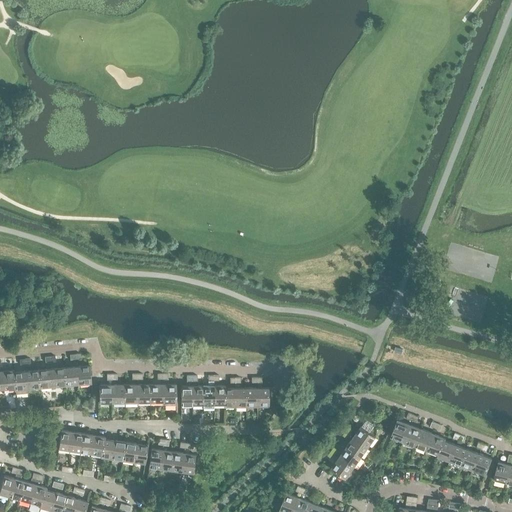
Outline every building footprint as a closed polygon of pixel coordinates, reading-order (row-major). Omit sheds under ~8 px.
[(429,295),(428,293),(427,292),(425,292),(423,292),(421,292),(419,294),(418,296),(418,298),(419,299),(420,301),(421,302),(422,303),(424,303),(426,303),(428,301),(429,300),(430,298),(430,296),(429,295)] [(76,366),(78,384),(91,383),(89,365),(76,366)] [(78,384),(76,366),(64,367),(65,385),(78,384)] [(64,367),(51,368),(53,386),(65,385),(64,367)] [(51,368),(39,369),(40,387),(53,386),(51,368)] [(14,387),(14,371),(13,369),(0,370),(2,388),(14,387)] [(39,369),(26,370),(28,388),(40,387),(39,369)] [(28,388),(26,370),(14,371),(14,387),(14,390),(15,390),(15,393),(28,392),(27,388),(28,388)] [(168,378),(162,378),(162,383),(163,401),(163,405),(176,405),(175,383),(168,383),(168,378)] [(112,379),(106,379),(106,384),(99,384),(99,402),(112,402),(112,384),(112,379)] [(192,403),(192,385),(192,380),(186,380),(186,385),(181,385),(181,404),(192,403)] [(203,403),(203,385),(197,385),(197,380),(192,380),(192,385),(192,403),(203,403)] [(252,387),(246,387),(246,405),(257,405),(257,382),(252,382),(252,387)] [(261,382),(257,382),(257,405),(268,405),(268,387),(261,387),(261,382)] [(137,401),(137,383),(125,384),(125,402),(137,401)] [(150,401),(150,383),(137,383),(137,401),(150,401)] [(163,401),(162,383),(150,383),(150,401),(163,401)] [(241,383),(235,383),(235,387),(235,406),(246,405),(246,387),(241,387),(241,383)] [(125,402),(125,384),(112,384),(112,402),(125,402)] [(214,403),(213,385),(203,385),(203,403),(214,403)] [(225,385),(213,385),(214,403),(224,403),(224,406),(225,406),(225,387),(225,385)] [(235,387),(225,387),(225,406),(235,406),(235,387)] [(404,440),(410,424),(398,419),(391,436),(404,440)] [(410,424),(404,440),(402,444),(414,448),(415,445),(422,428),(410,424)] [(361,425),(357,432),(353,429),(350,433),(354,436),(368,447),(376,436),(361,425)] [(433,433),(422,428),(415,445),(427,449),(433,433)] [(70,449),(72,431),(61,429),(58,448),(70,449)] [(83,432),(72,431),(70,449),(80,451),(83,432)] [(94,434),(83,432),(80,451),(91,452),(94,434)] [(433,433),(427,449),(438,454),(445,439),(446,437),(433,433)] [(101,454),(104,436),(94,434),(91,452),(101,454)] [(112,458),(115,440),(104,438),(105,436),(104,436),(101,454),(101,456),(112,458)] [(354,436),(346,446),(361,457),(368,447),(354,436)] [(445,439),(438,454),(438,456),(450,461),(456,444),(445,439)] [(115,440),(112,458),(123,460),(125,441),(115,440)] [(125,441),(123,460),(133,461),(136,443),(125,441)] [(147,444),(136,443),(133,461),(144,463),(147,444)] [(456,444),(450,461),(449,464),(460,468),(462,465),(468,448),(456,444)] [(361,457),(346,446),(339,457),(354,467),(361,457)] [(160,468),(162,449),(151,447),(148,466),(160,468)] [(468,448),(462,465),(474,470),(480,453),(468,448)] [(162,449),(160,468),(170,469),(173,450),(162,449)] [(173,450),(170,469),(181,471),(184,452),(173,450)] [(195,454),(184,452),(181,471),(192,472),(195,454)] [(492,457),(480,453),(474,470),(486,474),(492,457)] [(354,467),(339,457),(331,467),(346,478),(354,467)] [(511,462),(507,461),(506,464),(498,462),(494,480),(507,483),(511,462)] [(0,493),(9,496),(14,478),(3,475),(0,487),(0,493)] [(25,481),(14,478),(9,496),(20,499),(25,481)] [(25,481),(20,499),(30,502),(35,484),(25,481)] [(45,487),(35,484),(30,502),(40,504),(45,489),(45,487)] [(50,510),(55,492),(45,489),(40,504),(39,507),(50,510)] [(55,492),(50,510),(58,511),(60,511),(66,495),(55,492)] [(288,511),(293,511),(299,497),(287,492),(280,509),(288,511)] [(306,511),(311,501),(304,499),(306,494),(301,492),(299,497),(293,511),(306,511)] [(66,495),(60,511),(71,511),(76,498),(66,495)] [(83,511),(87,501),(76,498),(71,511),(83,511)] [(320,511),(323,506),(311,501),(306,511),(320,511)] [(409,511),(411,502),(406,501),(405,507),(399,507),(398,511),(409,511)] [(420,511),(421,510),(415,509),(416,502),(411,502),(409,511),(420,511)]
